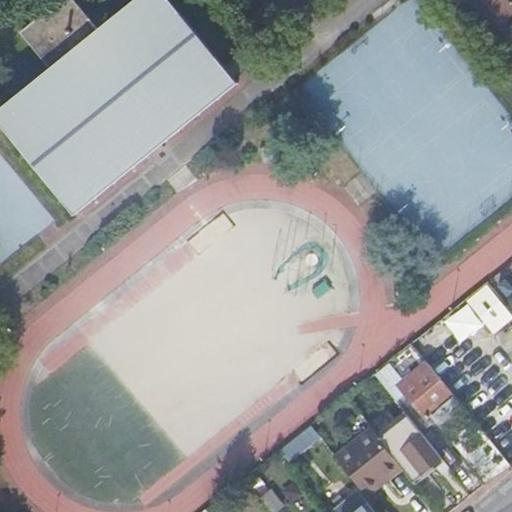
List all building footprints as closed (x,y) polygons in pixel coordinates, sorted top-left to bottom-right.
[(219,41),(209,49),(168,0),(132,0),(97,28),(73,0),(62,0),(21,33),(48,66),(0,105),(0,123),(72,213),(235,81),(215,57),(226,49),(219,41)] [(0,260),(53,222),(0,150),(0,260)] [(495,334),(511,320),(511,312),(491,284),(443,320),(461,344),(487,324),(495,334)] [(437,378),(411,346),(376,374),(391,393),(401,386),(428,420),(452,400),(443,389),(445,387),(437,378)] [(408,417),(379,440),(402,469),(413,483),(443,459),(408,417)] [(371,430),(336,458),(367,497),(402,469),(379,440),(371,430)] [(311,444),(302,433),(280,451),(288,462),(311,444)] [(288,462),(280,451),(266,463),(276,474),(290,464),(288,462)] [(268,488),(258,496),(270,511),(277,511),(284,507),(268,488)] [(372,511),(359,496),(338,511),(372,511)]
